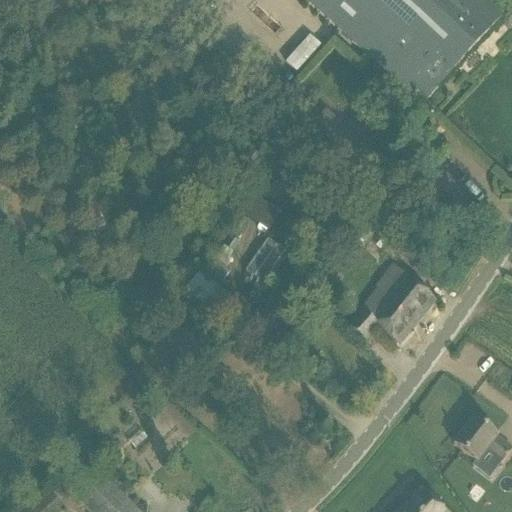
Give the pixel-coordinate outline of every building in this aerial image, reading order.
[(301,0),(406,94),(421,108),(500,22),(485,9),(474,0),(301,0)] [(318,122),(301,140),(335,171),(349,185),(357,177),(358,178),(361,176),(360,175),(367,166),(375,159),(327,113),(319,121),(318,122)] [(251,151),(244,158),(251,165),(258,158),(251,151)] [(363,219),(351,233),(365,244),(376,230),(363,219)] [(361,314),(347,330),(365,346),(377,331),(396,348),(435,303),(422,292),(402,276),(394,270),(383,285),(388,289),(366,318),(361,314)] [(182,295),(212,320),(232,296),(201,271),(182,295)] [(269,317),(253,318),(254,334),(270,332),(269,317)] [(484,454),(500,467),(511,453),(496,440),(489,434),(473,421),(453,447),(468,460),(476,465),(484,454)] [(134,511),(85,460),(60,483),(87,511),(134,511)] [(28,511),(61,511),(63,511),(47,494),(28,511)] [(401,511),(399,510),(397,511),(439,511),(420,494),(402,511),(401,511)]
